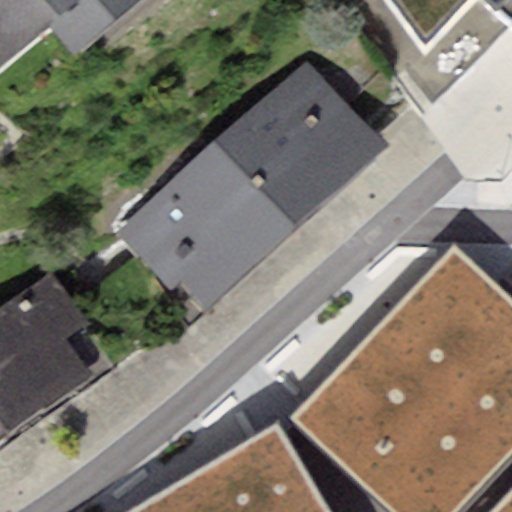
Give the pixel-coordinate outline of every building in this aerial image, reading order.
[(0,0),(0,73),(63,19),(89,49),(147,0),(0,0)] [(511,0),(385,0),(422,50),(470,0),(477,0),(511,31),(511,0)] [(310,63),(112,232),(173,303),(191,288),(215,316),(395,162),(310,63)] [(293,419),(391,511),(456,511),(511,453),(511,304),(454,250),(293,419)] [(64,274),(0,317),(0,451),(105,380),(83,349),(106,334),(64,274)] [(327,511),(277,429),(137,511),(327,511)] [(511,511),(511,490),(491,511),(511,511)]
